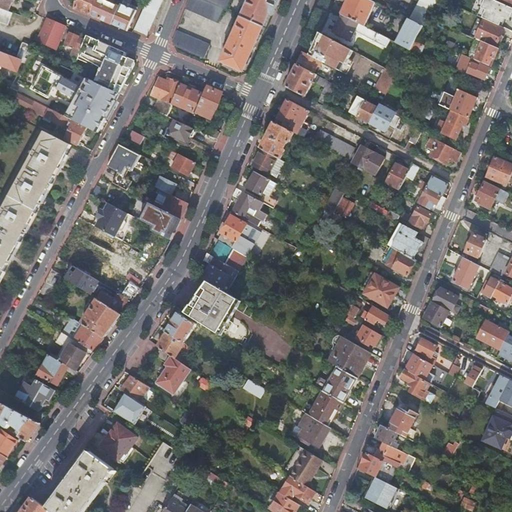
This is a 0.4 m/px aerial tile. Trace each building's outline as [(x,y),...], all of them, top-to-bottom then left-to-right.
[(0,0),(0,8),(8,12),(12,0),(0,0)] [(78,0),(75,9),(90,15),(96,0),(78,0)] [(120,7),(115,5),(102,0),(96,0),(90,15),(101,20),(112,25),(120,7)] [(132,0),(122,0),(121,4),(136,11),(137,8),(130,5),(132,0)] [(146,36),(162,0),(147,0),(134,30),(146,36)] [(224,10),(201,0),(188,0),(185,8),(219,23),(224,10)] [(201,0),(224,10),(226,11),(230,0),(201,0)] [(249,0),(241,18),(264,28),(270,15),(273,16),(280,1),(280,0),(249,0)] [(376,4),(368,0),(349,0),(348,3),(342,15),(365,28),(376,4)] [(423,27),(437,0),(420,0),(410,21),(423,27)] [(511,8),(493,0),(484,0),(481,8),(478,16),(485,20),(500,26),(503,18),(506,19),(509,21),(511,13),(511,8)] [(511,0),(493,0),(511,8),(511,0)] [(136,11),(121,4),(120,4),(121,5),(120,7),(112,25),(127,32),(137,11),(136,11)] [(12,13),(8,12),(0,8),(0,22),(7,26),(12,13)] [(390,41),(365,28),(342,15),(334,33),(351,41),(356,32),(386,48),(390,41)] [(264,28),(241,18),(221,62),(244,73),(255,48),(264,28)] [(56,51),(66,27),(56,23),(47,19),(39,37),(36,36),(34,41),(56,51)] [(423,27),(410,21),(409,20),(396,44),(410,51),(423,27)] [(496,48),(505,28),(502,27),(500,26),(485,20),(476,39),(477,39),(483,42),(496,48)] [(176,31),(172,41),(174,46),(204,59),(210,46),(176,31)] [(323,62),(323,63),(342,73),(349,60),(354,52),(320,33),(318,39),(313,49),(311,56),(323,62)] [(80,53),(85,41),(70,34),(65,43),(75,48),(71,58),(77,61),(78,58),(80,53)] [(87,37),(85,41),(80,53),(105,65),(103,70),(102,69),(96,83),(119,94),(122,89),(134,66),(134,65),(134,64),(134,63),(133,62),(132,62),(132,61),(125,58),(127,54),(121,51),(87,37)] [(483,42),(477,39),(470,58),(475,60),(483,42)] [(498,49),(496,48),(483,42),(475,60),(482,64),(488,66),(491,59),(494,60),(498,49)] [(22,60),(27,50),(29,46),(23,43),(17,58),(22,60)] [(0,65),(17,72),(22,60),(17,58),(0,51),(0,65)] [(105,65),(80,53),(78,58),(102,69),(103,70),(105,65)] [(304,53),(297,66),(314,74),(318,67),(320,68),(323,63),(323,62),(311,56),(304,53)] [(482,64),(475,60),(470,58),(464,55),(457,71),(468,76),(468,73),(476,77),(486,81),(491,69),(482,66),(482,64)] [(354,62),(349,60),(342,73),(347,75),(354,62)] [(306,98),(317,76),(314,74),(297,66),(291,77),(286,88),(306,98)] [(96,83),(86,84),(85,86),(44,67),(33,88),(49,96),(56,81),(61,83),(80,93),(77,101),(67,118),(87,128),(98,132),(106,119),(116,101),(118,97),(119,94),(96,83)] [(386,95),(392,84),(397,75),(386,69),(375,89),(386,95)] [(329,82),(320,77),(317,84),(325,88),(328,82),(329,82)] [(172,104),(181,85),(171,80),(169,83),(159,79),(152,96),(158,98),(153,110),(167,117),(172,104)] [(325,88),(322,94),(329,98),(335,86),(328,82),(325,88)] [(80,93),(61,83),(57,90),(77,101),(80,93)] [(181,85),(172,104),(190,112),(193,113),(201,94),(195,92),(181,85)] [(11,89),(7,87),(0,102),(0,108),(3,110),(6,103),(5,103),(6,99),(11,89)] [(216,92),(206,87),(196,111),(212,118),(215,111),(217,110),(219,105),(218,103),(222,94),(216,92)] [(445,93),(439,105),(453,111),(470,118),(478,98),(460,90),(456,97),(445,93)] [(78,146),(87,128),(67,118),(32,100),(31,101),(12,92),(9,99),(69,130),(64,139),(78,146)] [(351,113),(370,124),(379,107),(359,97),(351,113)] [(294,134),(298,135),(301,128),(303,129),(302,132),(307,135),(312,125),(305,122),(310,111),(288,100),(280,115),(275,124),(294,134)] [(119,103),(116,101),(106,119),(109,121),(119,103)] [(379,107),(370,124),(387,132),(388,130),(393,132),(392,132),(393,133),(401,118),(396,116),(397,114),(380,106),(379,107)] [(470,118),(453,111),(448,123),(441,120),(436,132),(455,140),(462,125),(466,127),(470,118)] [(193,113),(190,112),(184,125),(189,127),(194,114),(193,113)] [(192,139),(196,130),(189,127),(184,125),(175,121),(167,136),(187,145),(190,138),(192,139)] [(289,143),(294,134),(275,124),(274,123),(265,142),(262,149),(279,158),(281,159),(286,151),(284,149),(288,142),(289,143)] [(217,140),(220,133),(207,127),(204,134),(217,140)] [(409,141),(416,145),(422,133),(415,129),(409,141)] [(144,138),(133,131),(129,139),(140,145),(144,138)] [(349,162),(355,149),(320,131),(313,143),(349,162)] [(71,147),(73,146),(47,133),(0,217),(0,283),(1,284),(7,272),(5,270),(9,261),(13,262),(14,259),(17,254),(18,254),(23,243),(21,241),(26,233),(29,233),(30,231),(32,227),(33,227),(39,216),(37,211),(41,204),(46,205),(48,202),(50,199),(49,197),(55,185),(53,183),(57,175),(59,175),(61,173),(71,154),(69,152),(70,150),(71,147)] [(461,153),(432,138),(428,147),(434,150),(431,156),(447,165),(450,158),(456,161),(461,153)] [(409,141),(405,149),(412,153),(416,145),(409,141)] [(141,156),(119,145),(107,167),(118,173),(112,184),(127,191),(132,182),(124,178),(129,170),(132,172),(141,156)] [(385,158),(362,146),(353,163),(376,175),(385,158)] [(279,158),(262,149),(261,149),(253,166),(277,179),(285,162),(278,158),(279,158)] [(188,177),(195,164),(170,151),(167,157),(175,162),(172,168),(188,177)] [(511,173),(511,165),(495,158),(487,178),(507,186),(511,173)] [(420,168),(413,164),(409,172),(406,178),(413,181),(420,168)] [(406,178),(409,172),(396,165),(387,183),(400,189),(406,178)] [(277,184),(255,172),(247,187),(262,196),(261,198),(259,201),(263,204),(273,209),(278,201),(270,197),(277,184)] [(153,204),(177,217),(181,219),(187,206),(188,203),(169,194),(175,183),(161,176),(155,187),(160,190),(153,204)] [(420,185),(442,196),(448,185),(433,177),(429,185),(422,181),(420,185)] [(501,189),(485,182),(478,197),(481,199),(479,204),(491,210),(496,202),(501,189)] [(417,200),(416,203),(426,208),(430,201),(437,205),(442,196),(420,185),(418,188),(425,192),(420,202),(417,200)] [(259,201),(237,189),(235,192),(234,196),(240,200),(234,210),(233,213),(258,227),(262,220),(264,221),(265,219),(266,219),(268,215),(259,211),(263,204),(259,201)] [(504,206),(510,194),(501,189),(496,202),(504,206)] [(333,215),(345,194),(337,190),(326,211),(327,211),(333,215)] [(343,198),(336,212),(347,218),(354,204),(343,198)] [(175,219),(177,217),(153,204),(148,202),(146,205),(139,220),(155,228),(153,232),(171,241),(173,237),(175,232),(171,230),(175,219)] [(388,212),(371,203),(369,207),(386,216),(388,212)] [(128,214),(108,204),(104,211),(101,210),(97,218),(100,219),(95,228),(104,232),(116,238),(119,231),(122,231),(126,224),(124,221),(128,214)] [(405,213),(402,218),(422,229),(426,223),(428,223),(432,215),(419,207),(413,217),(405,213)] [(322,236),(333,215),(327,211),(315,232),(322,236)] [(388,212),(386,216),(397,222),(399,216),(389,211),(388,212)] [(232,216),(218,240),(246,257),(247,258),(261,233),(250,227),(250,228),(247,226),(247,225),(232,216)] [(181,219),(177,217),(175,219),(171,230),(175,232),(180,222),(181,219)] [(416,238),(419,233),(401,224),(389,246),(391,247),(414,259),(423,242),(416,238)] [(478,259),(487,240),(471,233),(463,252),(478,259)] [(218,240),(211,255),(234,269),(238,271),(246,257),(218,240)] [(417,261),(414,259),(391,247),(382,263),(408,277),(417,261)] [(490,271),(502,277),(511,258),(499,252),(490,271)] [(208,283),(227,294),(231,287),(226,284),(234,269),(211,255),(208,254),(206,257),(204,262),(211,266),(204,280),(208,283)] [(480,266),(465,258),(454,283),(470,290),(480,266)] [(99,282),(73,267),(66,280),(91,295),(92,293),(94,293),(98,286),(97,285),(99,282)] [(399,288),(376,274),(364,294),(388,308),(399,288)] [(272,291),(281,277),(278,275),(274,281),(273,280),(268,289),(272,291)] [(511,288),(492,278),(489,282),(487,281),(481,292),(485,293),(485,296),(491,299),(492,296),(507,304),(509,300),(511,301),(511,288)] [(288,296),(295,285),(288,281),(282,292),(288,296)] [(136,295),(140,290),(131,283),(121,296),(131,301),(136,295)] [(199,322),(221,336),(225,330),(229,332),(233,324),(230,321),(241,302),(227,294),(208,283),(199,293),(199,295),(197,298),(194,302),(192,303),(185,313),(199,322)] [(456,305),(459,298),(453,295),(450,293),(441,289),(434,303),(457,315),(461,308),(456,305)] [(127,308),(131,301),(121,296),(118,294),(114,300),(102,292),(97,299),(121,315),(127,308)] [(112,328),(121,315),(97,299),(81,324),(84,326),(104,339),(112,328)] [(441,327),(450,312),(435,304),(433,303),(425,319),(441,327)] [(492,310),(481,304),(479,308),(490,314),(492,310)] [(359,309),(352,305),(346,314),(353,318),(359,309)] [(385,325),(390,316),(374,307),(369,317),(365,315),(363,318),(371,322),(374,324),(376,322),(378,320),(385,325)] [(173,324),(167,333),(184,344),(196,325),(179,314),(173,324)] [(346,321),(354,326),(357,321),(349,316),(346,321)] [(81,324),(72,318),(63,334),(72,340),(74,341),(84,326),(81,324)] [(501,351),(509,336),(509,335),(511,329),(511,328),(500,322),(498,326),(486,321),(482,328),(478,336),(495,344),(493,347),(501,351)] [(327,329),(338,335),(341,329),(330,322),(327,329)] [(379,327),(374,324),(371,322),(368,328),(376,332),(379,327)] [(98,346),(104,339),(84,326),(74,341),(93,352),(98,346)] [(375,347),(382,336),(376,332),(368,328),(365,326),(357,339),(366,344),(367,342),(375,347)] [(167,333),(158,347),(159,349),(171,357),(175,359),(181,349),(188,354),(192,349),(184,344),(167,333)] [(66,350),(60,362),(76,371),(86,353),(70,344),(72,340),(63,334),(62,334),(56,344),(62,348),(66,350)] [(495,344),(478,336),(477,338),(493,347),(495,344)] [(511,337),(509,336),(501,351),(499,354),(511,360),(511,337)] [(358,379),(372,354),(343,338),(329,363),(338,367),(358,379)] [(421,353),(419,357),(433,365),(434,365),(438,357),(437,356),(434,355),(435,352),(438,347),(423,339),(417,350),(421,353)] [(232,356),(239,360),(246,348),(239,344),(232,356)] [(66,350),(62,348),(56,360),(60,362),(66,350)] [(407,370),(407,371),(425,380),(433,365),(419,357),(415,355),(407,370)] [(76,371),(60,362),(56,360),(49,356),(38,375),(57,386),(65,372),(74,378),(76,375),(78,373),(76,371)] [(174,395),(191,370),(175,359),(171,357),(166,365),(169,368),(158,383),(174,395)] [(485,367),(477,363),(475,366),(466,384),(473,388),(485,367)] [(453,365),(448,374),(454,377),(459,368),(453,365)] [(343,403),(358,379),(338,367),(324,392),(343,403)] [(431,384),(425,380),(407,371),(403,379),(410,383),(409,385),(414,387),(411,393),(424,401),(429,392),(427,391),(431,384)] [(207,390),(211,384),(201,376),(196,383),(207,390)] [(503,376),(489,405),(497,409),(501,400),(511,381),(503,376)] [(137,379),(132,377),(121,391),(127,395),(140,403),(151,389),(137,379)] [(260,399),(266,390),(248,379),(243,389),(260,399)] [(511,380),(511,381),(501,400),(511,405),(511,380)] [(54,391),(37,381),(33,389),(25,384),(16,400),(38,411),(41,406),(46,398),(49,400),(54,391)] [(481,392),(476,389),(472,399),(477,401),(478,400),(481,392)] [(339,411),(343,403),(324,392),(314,410),(310,407),(311,406),(308,404),(303,412),(308,415),(326,425),(335,409),(339,411)] [(434,395),(429,392),(424,401),(429,403),(432,402),(435,397),(434,395)] [(136,424),(146,407),(140,403),(127,395),(116,412),(136,424)] [(33,434),(40,424),(0,403),(0,423),(3,426),(12,432),(16,428),(22,432),(19,437),(20,437),(27,442),(33,434)] [(409,413),(400,408),(389,429),(398,434),(405,438),(418,414),(411,410),(409,413)] [(330,428),(339,411),(335,409),(326,425),(330,428)] [(511,415),(497,409),(483,441),(502,450),(507,438),(509,438),(510,438),(511,437),(511,436),(511,431),(511,427),(511,415)] [(472,412),(466,410),(462,418),(468,421),(472,412)] [(320,448),(331,429),(330,428),(326,425),(308,415),(300,428),(304,430),(301,437),(308,441),(306,444),(315,449),(317,446),(320,448)] [(245,425),(250,428),(254,421),(249,418),(245,425)] [(108,438),(101,447),(120,461),(125,454),(127,454),(138,439),(119,424),(112,433),(113,434),(109,438),(108,438)] [(3,426),(0,431),(0,454),(6,458),(20,437),(19,437),(12,432),(3,426)] [(398,434),(389,429),(382,426),(376,439),(384,443),(392,447),(398,434)] [(374,457),(384,462),(397,468),(408,474),(416,458),(392,447),(384,443),(380,451),(378,449),(374,457)] [(453,456),(457,449),(453,446),(446,458),(451,460),(453,456)] [(307,486),(322,461),(306,451),(290,476),(307,486)] [(114,474),(116,471),(90,452),(72,475),(66,484),(47,509),(51,511),(82,511),(112,472),(114,474)] [(363,464),(360,470),(376,478),(384,462),(374,457),(367,454),(362,464),(363,464)] [(390,485),(397,468),(384,462),(376,478),(377,478),(390,485)] [(211,472),(208,477),(226,488),(229,484),(211,472)] [(316,492),(307,486),(290,476),(280,493),(291,500),(294,495),(308,504),(316,492)] [(390,485),(377,478),(371,490),(368,489),(364,498),(389,510),(398,489),(390,485)] [(428,491),(431,485),(420,479),(417,485),(428,491)] [(464,494),(466,490),(460,487),(455,497),(462,500),(464,494)] [(280,493),(269,510),(272,511),(294,511),(299,505),(291,500),(280,493)] [(182,500),(175,495),(171,500),(179,505),(182,500)] [(50,511),(51,511),(47,509),(42,506),(32,498),(26,507),(22,511),(50,511)] [(465,498),(462,506),(459,511),(466,511),(468,509),(473,511),(476,503),(465,498)] [(171,500),(163,511),(183,511),(186,510),(179,505),(171,500)]
